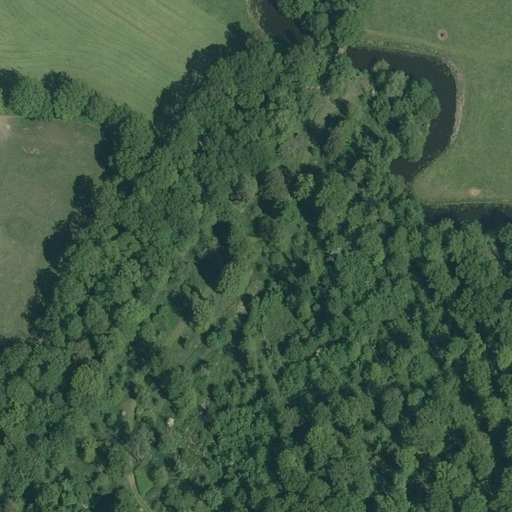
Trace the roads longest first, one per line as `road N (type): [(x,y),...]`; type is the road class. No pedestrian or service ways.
road 1 (track): [(251,240),(295,191),(333,100),(380,140),(362,171),(360,228),(345,237)]
road 2 (track): [(150,511),(113,456),(128,444),(138,382),(251,240)]
road 3 (track): [(363,201),(383,233),(386,259),(398,267),(436,261),(507,299),(511,329)]
road 4 (track): [(228,56),(275,82),(322,86),(346,37)]
road 5 (track): [(251,240),(251,256),(285,265),(305,212),(327,205)]
